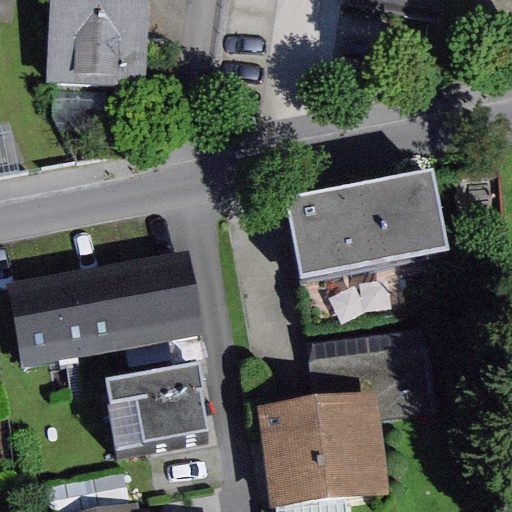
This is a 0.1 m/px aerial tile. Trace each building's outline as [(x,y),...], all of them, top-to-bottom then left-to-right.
[(158,0),(54,0),(64,113),(167,104),(158,0)] [(443,274),(427,192),(280,221),(296,303),(443,274)] [(194,262),(5,294),(19,378),(208,347),(194,262)] [(437,339),(313,354),(320,416),(256,425),(268,511),(362,511),(362,509),(393,505),(382,426),(446,418),(437,339)] [(194,385),(103,400),(114,466),(206,450),(194,385)]
